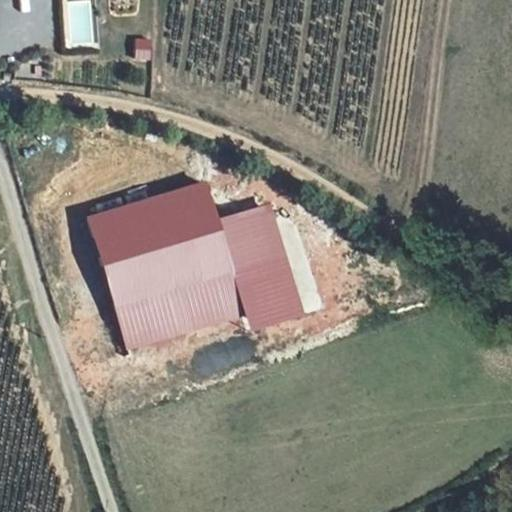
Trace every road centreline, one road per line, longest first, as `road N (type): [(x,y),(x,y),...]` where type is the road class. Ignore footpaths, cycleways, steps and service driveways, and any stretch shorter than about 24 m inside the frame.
road 1 (track): [(0,96),(127,104),(228,137),(287,164),(511,301)]
road 2 (residential): [(0,204),(105,511)]
